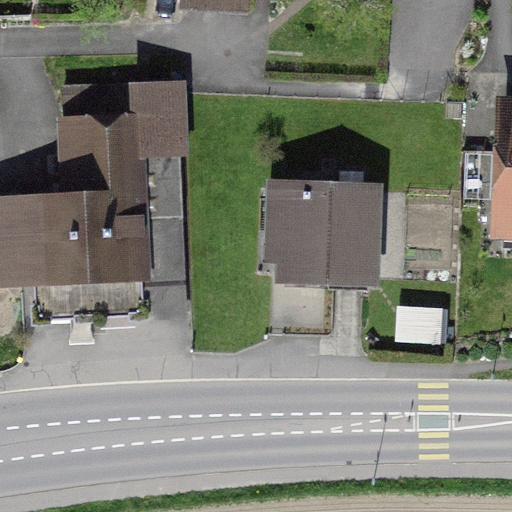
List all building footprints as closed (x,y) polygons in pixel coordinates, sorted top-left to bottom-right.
[(179,0),(179,18),(250,19),(250,0),(179,0)] [(0,203),(0,294),(45,293),(46,325),(182,321),(177,165),(182,164),(180,88),(125,89),(57,91),(58,124),(61,201),(0,203)] [(501,229),(511,229),(511,107),(506,107),(501,229)] [(382,193),(266,189),(263,272),(276,272),(275,293),(379,296),(382,193)] [(443,350),(443,311),(392,311),(392,349),(443,350)]
